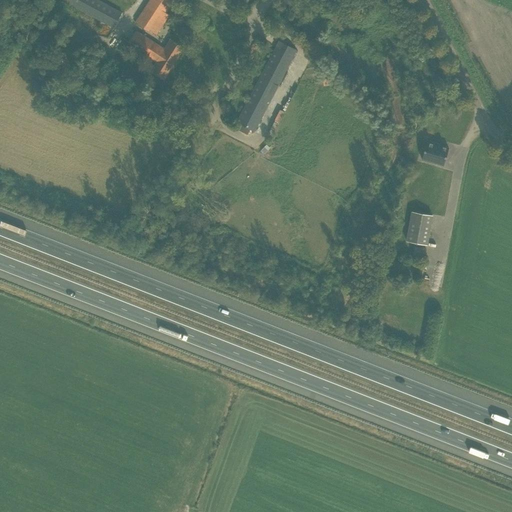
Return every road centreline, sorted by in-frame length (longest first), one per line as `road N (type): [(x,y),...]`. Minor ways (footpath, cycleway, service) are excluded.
road 1 (motorway): [(511,427),(0,224)]
road 2 (motorway): [(0,260),(511,460)]
road 3 (unclassified): [(511,153),(477,108),(420,0)]
